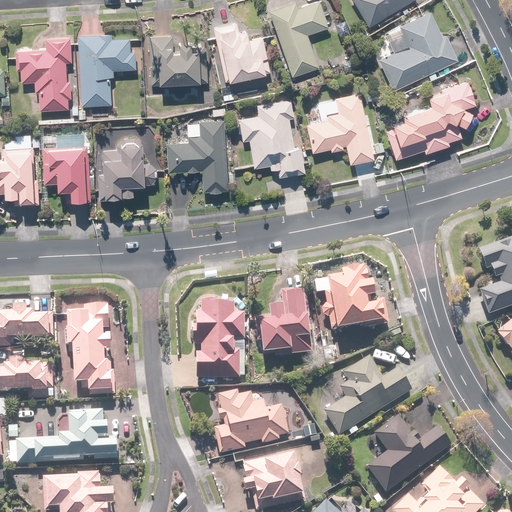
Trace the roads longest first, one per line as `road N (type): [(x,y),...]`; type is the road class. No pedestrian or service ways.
road 1 (secondary): [(142,249),(236,241),(405,206)]
road 2 (residential): [(405,206),(448,353),(479,409),(511,446)]
road 3 (residential): [(142,249),(161,425),(174,458)]
road 4 (secondary): [(0,255),(142,249)]
